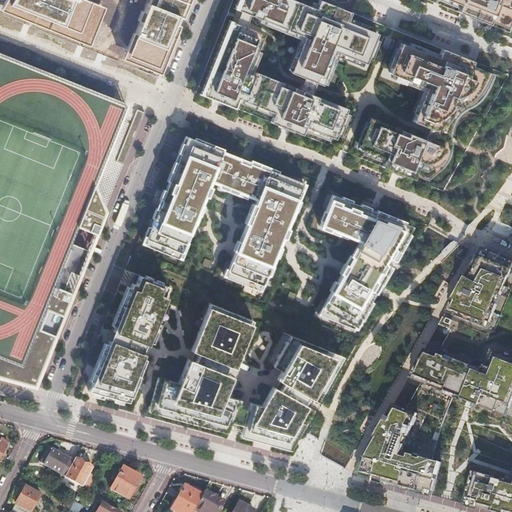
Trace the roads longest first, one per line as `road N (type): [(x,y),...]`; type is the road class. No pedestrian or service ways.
road 1 (residential): [(212,0),(52,398)]
road 2 (residential): [(168,455),(369,511)]
road 3 (residential): [(371,0),(511,55)]
road 4 (residential): [(41,420),(168,455)]
